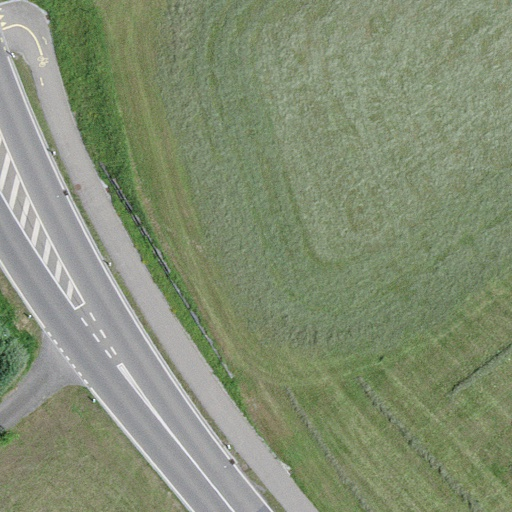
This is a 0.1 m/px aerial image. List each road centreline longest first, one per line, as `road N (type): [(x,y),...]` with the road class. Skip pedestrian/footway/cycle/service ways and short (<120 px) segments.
road 1 (secondary): [(234,511),(96,333),(0,162)]
road 2 (track): [(0,422),(96,333)]
